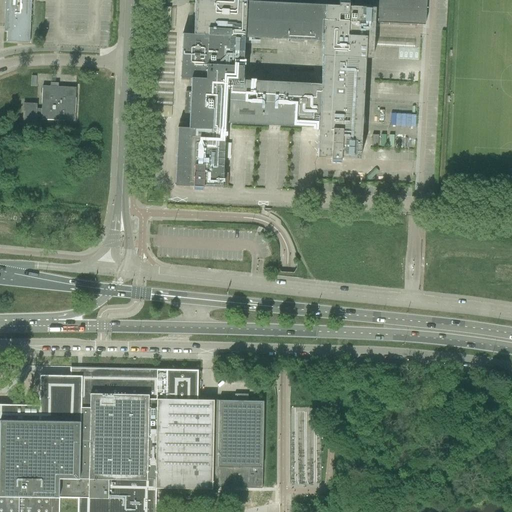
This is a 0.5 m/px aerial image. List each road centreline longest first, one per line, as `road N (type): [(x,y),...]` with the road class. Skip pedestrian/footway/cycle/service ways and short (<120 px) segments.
road 1 (unclassified): [(0,347),(317,350),(511,366)]
road 2 (unclassified): [(511,314),(125,271)]
road 3 (primary): [(193,328),(401,335),(511,349)]
road 4 (primary): [(511,334),(196,299)]
road 5 (residential): [(120,210),(131,0)]
road 6 (primary): [(56,326),(193,328)]
